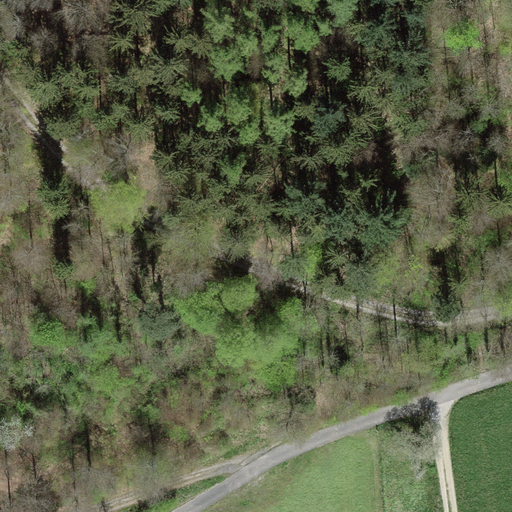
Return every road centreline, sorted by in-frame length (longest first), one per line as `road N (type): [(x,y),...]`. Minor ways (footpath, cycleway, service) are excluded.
road 1 (track): [(0,78),(75,165),(142,216),(200,245),(391,312),(429,319),(511,310)]
road 2 (track): [(184,511),(300,445),(511,372)]
road 3 (track): [(90,511),(263,462)]
